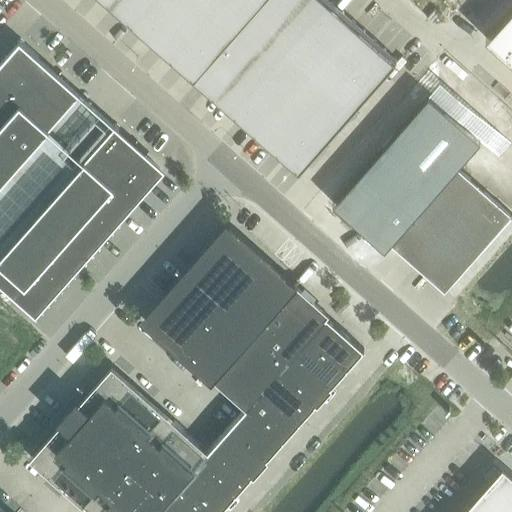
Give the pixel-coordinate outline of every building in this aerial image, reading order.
[(107,0),(194,76),(238,116),(238,117),(239,118),(240,117),(254,130),(253,130),(255,132),(255,131),(259,135),(258,135),(260,136),(261,136),(275,148),(274,149),(275,150),(276,149),(280,153),(279,153),(281,155),(281,154),(295,166),(294,167),(296,168),(296,167),(298,169),(396,58),(330,0),(107,0)] [(511,5),(485,37),(511,60),(511,5)] [(19,38),(0,59),(0,179),(78,92),(37,56),(39,55),(19,38)] [(115,125),(0,253),(0,278),(17,293),(19,291),(38,307),(57,286),(55,279),(59,275),(63,278),(82,258),(80,251),(84,247),(88,250),(107,229),(105,223),(109,219),(113,222),(132,201),(130,195),(134,191),(138,194),(155,175),(154,169),(158,164),(143,150),(140,154),(135,149),(135,143),(115,125)] [(386,157),(385,158),(410,181),(403,189),(421,205),(389,240),(444,289),(511,213),(424,135),(417,143),(406,134),(396,145),(386,157)] [(76,395),(56,417),(62,422),(32,456),(55,476),(54,478),(92,511),(10,511),(0,503),(0,511),(217,511),(364,347),(326,314),(325,315),(294,287),(297,283),(294,281),(293,282),(230,226),(146,321),(212,379),(211,381),(214,383),(217,380),(245,405),(207,448),(174,419),(173,420),(111,366),(82,400),(76,395)] [(511,511),(511,500),(489,480),(460,511),(511,511)]
